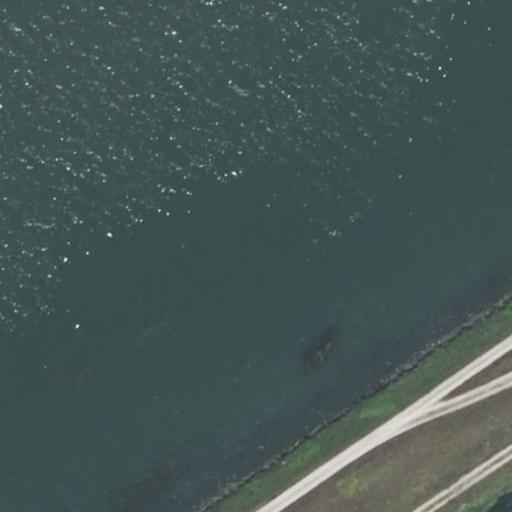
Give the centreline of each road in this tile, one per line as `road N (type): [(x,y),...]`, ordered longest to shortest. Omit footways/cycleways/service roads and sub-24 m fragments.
road 1 (track): [(511,335),(256,511)]
road 2 (track): [(385,425),(511,371)]
